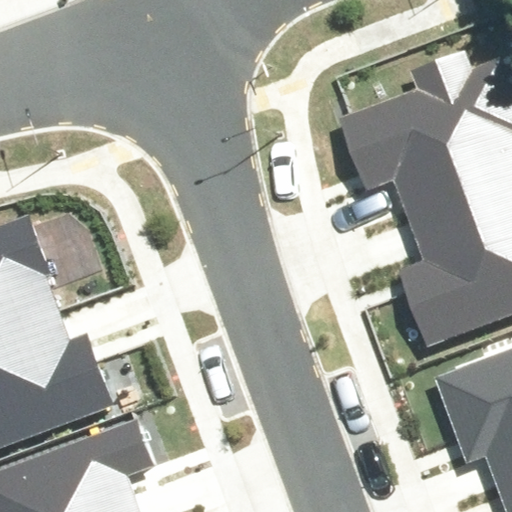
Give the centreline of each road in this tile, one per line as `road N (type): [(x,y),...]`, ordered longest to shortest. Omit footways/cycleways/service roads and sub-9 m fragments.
road 1 (residential): [(126,22),(304,511)]
road 2 (residential): [(0,69),(126,22)]
